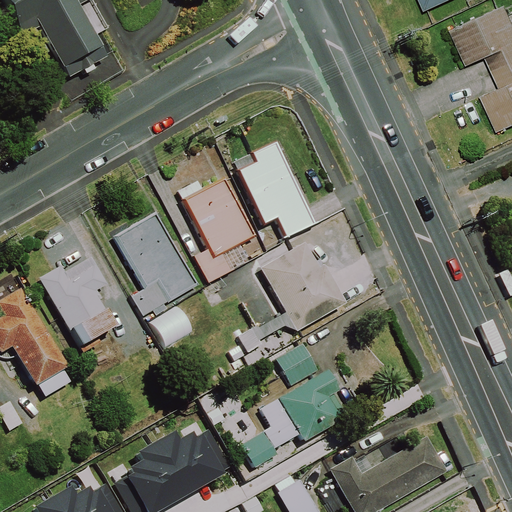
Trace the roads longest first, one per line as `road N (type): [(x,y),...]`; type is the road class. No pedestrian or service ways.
road 1 (residential): [(322,12),(0,197)]
road 2 (trunk): [(511,440),(406,201)]
road 3 (trunk): [(406,201),(322,12)]
